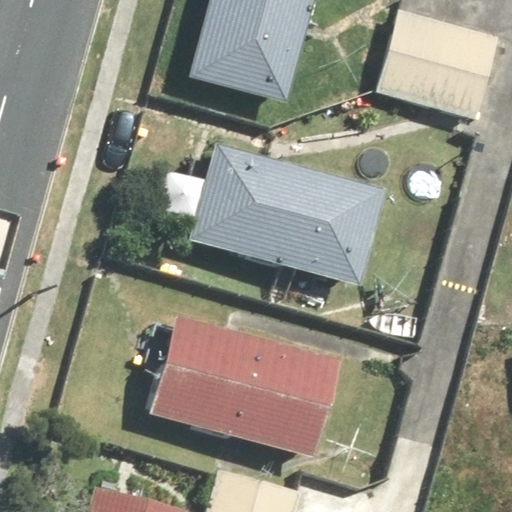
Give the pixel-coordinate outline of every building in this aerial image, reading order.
[(300,0),(195,0),(173,80),(271,107),(300,0)] [(498,37),(395,9),(372,92),(475,120),(498,37)] [(199,149),(173,241),(341,286),(366,195),(199,149)] [(322,362),(161,319),(135,414),(297,457),(322,362)] [(293,511),(299,492),(217,469),(204,511),(293,511)] [(142,511),(83,494),(77,511),(142,511)]
